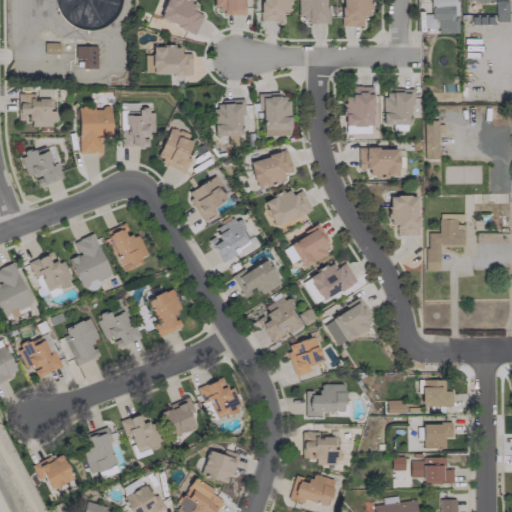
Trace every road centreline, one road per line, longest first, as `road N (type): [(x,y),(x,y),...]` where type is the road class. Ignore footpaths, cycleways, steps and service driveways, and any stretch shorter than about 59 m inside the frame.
road 1 (residential): [(252,511),(267,467),(267,392),(152,197),(134,184)]
road 2 (residential): [(318,58),(316,118),(326,172),(414,348)]
road 3 (residential): [(234,339),(33,413)]
road 4 (residential): [(234,57),(399,57)]
road 5 (residential): [(484,350),(486,511)]
road 6 (residential): [(134,184),(0,231)]
